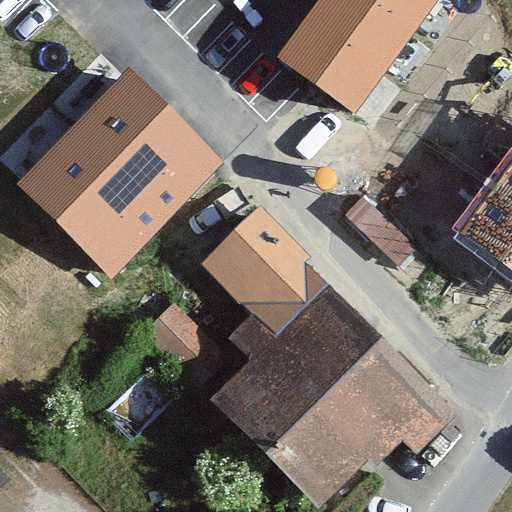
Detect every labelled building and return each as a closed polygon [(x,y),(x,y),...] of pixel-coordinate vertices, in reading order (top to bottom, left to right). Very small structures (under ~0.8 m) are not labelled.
[(433,0),(330,0),(288,59),(354,107),(433,0)] [(135,78),(27,186),(109,269),(217,160),(135,78)] [(511,164),(460,232),(511,271),(511,164)] [(216,341),(178,302),(149,331),(318,505),(393,433),(414,454),(456,414),(255,207),(201,259),(250,308),(216,341)] [(0,489),(14,478),(0,460),(0,489)]
